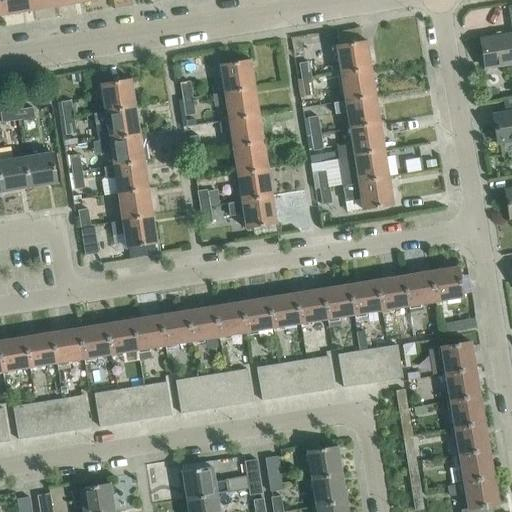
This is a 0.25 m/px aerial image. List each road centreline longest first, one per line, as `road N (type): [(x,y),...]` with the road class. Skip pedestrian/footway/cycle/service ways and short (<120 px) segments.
road 1 (residential): [(0,468),(336,413),(358,421),(367,440),(380,511)]
road 2 (residential): [(72,295),(475,227)]
road 3 (unclassified): [(0,61),(364,0)]
road 4 (residential): [(475,227),(437,0)]
road 5 (residential): [(511,438),(475,227)]
road 6 (residential): [(0,235),(60,225),(72,295)]
